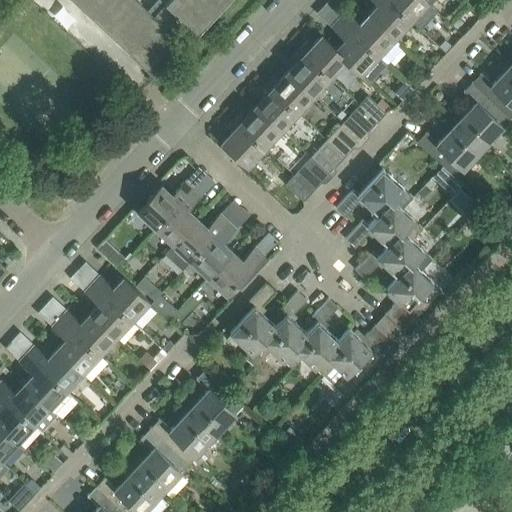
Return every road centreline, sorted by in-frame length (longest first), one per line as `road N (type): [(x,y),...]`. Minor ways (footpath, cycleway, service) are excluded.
road 1 (residential): [(35,511),(296,239)]
road 2 (residential): [(296,239),(511,0)]
road 3 (tertiary): [(511,311),(324,511)]
road 4 (residential): [(62,269),(188,127)]
road 5 (residential): [(188,127),(305,0)]
road 6 (residential): [(296,239),(188,127)]
